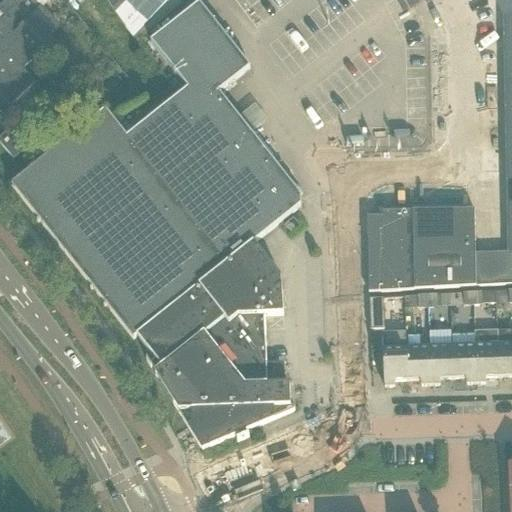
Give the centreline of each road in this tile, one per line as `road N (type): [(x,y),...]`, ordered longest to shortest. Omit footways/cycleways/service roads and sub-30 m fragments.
road 1 (residential): [(185,511),(335,449),(348,426),(349,182),(360,173),(444,160),(460,133),(454,35),(437,0)]
road 2 (secondary): [(161,511),(74,362),(0,271)]
road 3 (secondary): [(0,319),(77,422),(123,511)]
road 4 (residential): [(295,505),(459,500)]
